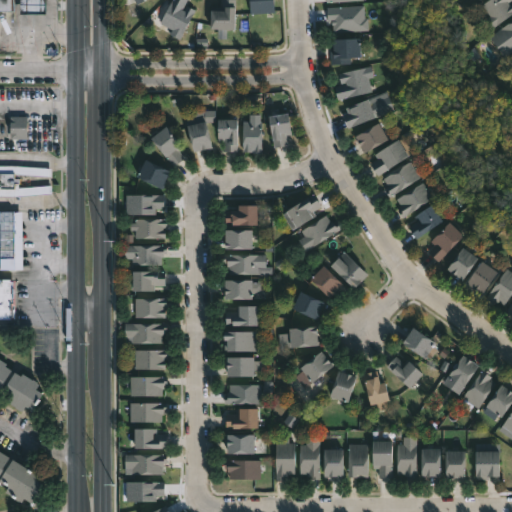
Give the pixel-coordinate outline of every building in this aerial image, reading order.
[(14,0),(14,10),(0,10),(0,0),(14,0)] [(46,0),(46,13),(20,13),(20,0),(46,0)] [(184,10),(186,5),(197,10),(180,39),(170,33),(172,29),(160,23),(171,0),(186,0),(182,9),(184,10)] [(237,7),(235,29),(227,29),(227,38),(217,37),(218,28),(211,28),(212,9),(222,9),(222,0),(235,0),(235,6),(237,7)] [(273,0),(274,12),(250,13),(249,0),(273,0)] [(509,4),(511,2),(511,14),(493,28),(487,19),(491,16),(483,5),(490,0),(511,0),(508,3),(509,4)] [(332,32),(366,31),(365,5),(326,6),(327,22),(331,22),(332,32)] [(511,51),(506,56),(504,57),(490,36),(511,20),(511,51)] [(349,63),(330,63),(329,38),(360,38),(361,56),(349,56),(349,63)] [(368,81),(371,91),(337,98),(334,86),(345,84),(345,82),(341,83),(339,72),(370,66),(373,77),(368,78),(368,81)] [(348,127),(384,115),(377,96),(341,108),(348,127)] [(275,147),(270,115),(290,112),(293,133),(285,134),(287,145),(275,147)] [(26,138),(10,138),(10,116),(27,116),(26,138)] [(238,119),(238,151),(223,150),(223,142),(221,142),(221,137),(218,137),(218,119),(238,119)] [(204,149),(195,151),(188,125),(207,120),(214,146),(204,149)] [(262,121),(261,153),(253,153),(253,150),(252,152),(244,152),(244,149),(243,149),(243,121),(262,121)] [(384,141),(366,152),(360,142),(358,143),(354,137),(379,123),(388,139),(384,141)] [(167,125),(183,148),(178,151),(184,158),(174,166),(149,134),(154,129),(158,133),(167,125)] [(378,173),(376,174),(370,164),(377,159),(372,151),(393,138),(403,154),(383,167),(384,169),(378,173)] [(162,187),(138,177),(146,159),(170,170),(162,187)] [(417,177),(388,196),(381,185),(384,183),(380,178),(407,161),(417,177)] [(51,170),(51,176),(19,174),(19,184),(18,184),(18,187),(51,186),(51,193),(14,195),(0,195),(0,165),(18,165),(52,168),(51,170)] [(433,198),(402,218),(396,209),(401,205),(397,198),(423,182),(433,198)] [(155,214),(155,209),(163,209),(163,193),(125,194),(125,215),(155,214)] [(316,216),(298,228),(287,211),(314,194),(321,206),(313,211),(316,216)] [(258,225),(226,226),(226,210),(240,210),(240,205),(258,205),(258,225)] [(444,221),(416,238),(408,226),(417,221),(414,217),(434,205),(444,221)] [(14,270),(0,270),(0,212),(14,212),(14,270)] [(330,220),(333,222),(336,220),(341,229),(307,251),(299,239),(304,236),(302,232),(326,215),(330,220)] [(163,228),(163,229),(165,229),(165,238),(135,238),(135,219),(167,219),(167,228),(163,228)] [(465,235),(449,254),(447,252),(439,261),(429,252),(435,245),(430,241),(449,221),(465,235)] [(254,248),(226,248),(226,230),(254,230),(254,248)] [(161,256),(161,264),(132,264),(132,258),(126,258),(126,245),(167,245),(167,253),(163,253),(163,256),(161,256)] [(479,258),(463,280),(447,269),(463,247),(479,258)] [(360,284),(356,288),(331,265),(345,251),(368,273),(360,284)] [(266,255),(266,269),(258,269),(258,275),(229,275),(229,267),(227,267),(227,263),(224,263),(224,254),(266,255)] [(499,272),(483,294),(468,283),(483,261),(499,272)] [(332,295),(330,297),(312,279),(325,266),(343,284),(332,295)] [(511,273),(511,294),(504,306),(498,302),(497,303),(495,301),(493,304),(486,299),(506,269),(511,273)] [(154,291),(133,291),(134,271),(165,271),(165,284),(154,284),(154,291)] [(0,318),(0,279),(14,279),(14,318),(0,318)] [(253,299),(226,299),(226,280),(253,280),(253,299)] [(318,317),(317,319),(294,308),(301,291),(325,302),(318,317)] [(163,307),(164,308),(164,317),(135,317),(135,298),(166,298),(166,307),(163,307)] [(258,306),(258,327),(225,326),(226,312),(236,312),(236,306),(258,306)] [(162,335),(162,343),(132,343),(132,336),(125,336),(125,323),(167,323),(167,331),(164,331),(164,335),(162,335)] [(318,346),(279,347),(278,334),(291,333),(290,328),(317,327),(318,346)] [(428,354),(426,358),(404,343),(414,327),(436,342),(428,354)] [(256,351),(225,350),(225,331),(256,332),(256,351)] [(163,358),(163,360),(165,360),(165,369),(135,369),(135,350),(167,350),(167,358),(163,358)] [(334,365),(305,389),(295,377),(303,370),(302,369),(323,351),(334,365)] [(398,355),(407,364),(410,361),(424,374),(411,388),(391,371),(392,370),(388,366),(398,355)] [(481,367),(466,387),(451,377),(465,356),(481,367)] [(260,361),(260,371),(256,371),(256,377),(228,376),(229,357),(256,358),(255,361),(260,361)] [(0,359),(6,363),(4,366),(11,369),(10,371),(13,373),(14,371),(20,376),(22,373),(37,382),(39,383),(35,389),(42,393),(31,409),(25,405),(21,410),(6,401),(8,398),(0,393),(0,359)] [(496,383),(477,408),(462,397),(484,367),(492,373),(490,375),(492,377),(490,379),(496,383)] [(375,377),(376,382),(380,381),(384,400),(370,403),(362,373),(373,370),(375,377)] [(357,377),(349,403),(331,397),(340,371),(357,377)] [(162,396),(130,395),(130,376),(167,377),(167,385),(163,385),(163,388),(162,388),(162,396)] [(229,403),(225,403),(225,395),(228,395),(228,392),(230,392),(230,384),(261,385),(261,404),(229,403)] [(511,391),(511,403),(503,417),(501,416),(498,420),(487,412),(490,408),(488,406),(503,385),(511,391)] [(162,421),(130,420),(130,402),(167,402),(167,410),(163,410),(162,421)] [(259,428),(226,429),(226,414),(236,414),(236,408),(259,408),(259,428)] [(511,439),(498,429),(511,409),(511,439)] [(156,432),(156,434),(167,434),(167,449),(135,449),(135,429),(156,429),(156,432)] [(255,454),(228,454),(228,435),(255,435),(255,454)] [(320,442),(320,479),(312,478),(312,476),(308,476),(308,474),(301,474),(301,444),(306,444),(306,437),(320,437),(320,442)] [(414,443),(414,478),(406,478),(406,476),(402,476),(401,473),(395,473),(394,444),(401,444),(401,437),(413,437),(414,443)] [(389,464),(389,477),(376,477),(376,468),(370,468),(371,440),(393,440),(393,464),(389,464)] [(282,479),(276,479),(277,443),(295,443),(295,474),(287,474),(287,476),(284,476),(284,479),(282,479)] [(367,474),(367,478),(347,477),(349,444),(367,445),(366,473),(367,474)] [(0,449),(9,455),(8,457),(12,459),(13,458),(38,473),(35,478),(43,482),(31,501),(23,496),(20,501),(14,497),(4,491),(8,485),(0,480),(0,449)] [(344,450),(344,477),(330,478),(330,476),(325,476),(325,449),(344,450)] [(426,475),(426,477),(417,476),(417,449),(435,449),(435,475),(426,475)] [(451,477),(451,479),(443,479),(443,477),(441,477),(441,450),(460,450),(460,477),(451,477)] [(491,476),(491,479),(480,479),(479,476),(477,476),(477,451),(500,451),(500,476),(491,476)] [(163,466),(163,474),(133,474),(133,468),(125,467),(125,454),(167,454),(167,463),(164,463),(164,466),(163,466)] [(261,464),(261,479),(230,479),(230,473),(227,473),(227,465),(225,465),(225,460),(261,460),(261,464)] [(164,482),(125,482),(125,502),(155,502),(155,496),(163,496),(164,482)]
